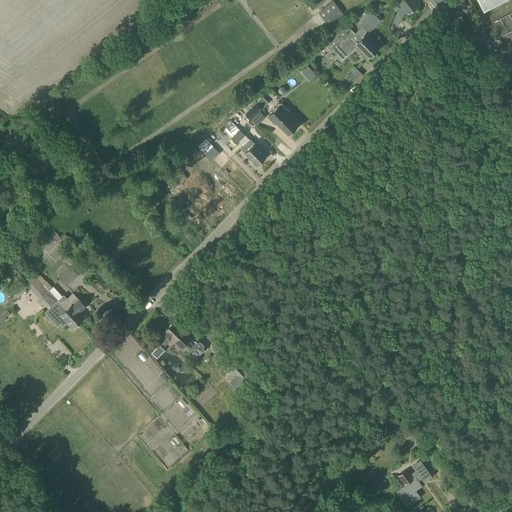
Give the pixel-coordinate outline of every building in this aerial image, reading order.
[(309,0),(316,8),(326,0),(309,0)] [(511,0),(498,0),(476,12),(507,40),(511,45),(511,0)] [(333,1),(318,13),(324,20),(328,25),(329,24),(330,26),(336,22),(336,21),(335,19),(337,18),(338,20),(341,18),(340,16),(343,14),(333,1)] [(359,28),(354,33),(372,51),(373,50),(376,50),(378,48),(378,46),(379,45),(367,33),(379,20),(371,12),(357,26),(359,28)] [(348,27),(329,46),(342,59),(346,55),(354,46),(366,58),(367,57),(369,57),(371,55),(371,52),(372,51),(354,33),(353,32),(348,27)] [(352,73),(347,79),(350,82),(356,76),(352,73)] [(253,105),(244,114),(250,119),(261,107),(256,102),(253,105)] [(282,102),(267,116),(274,124),(275,122),(287,134),(291,130),(293,130),(296,128),(296,126),(296,125),(285,113),(289,109),(282,102)] [(227,118),(219,128),(227,134),(235,124),(227,118)] [(239,130),(231,138),(236,144),(239,141),(243,146),(240,149),(244,153),(256,165),(266,155),(253,143),(249,139),(249,140),(239,130)] [(200,149),(207,142),(201,136),(194,144),(200,149)] [(157,171),(172,188),(183,178),(169,161),(157,171)] [(145,182),(148,187),(151,185),(152,188),(157,185),(153,178),(145,182)] [(165,240),(171,237),(167,228),(161,230),(165,240)] [(60,238),(64,243),(68,239),(64,234),(60,238)] [(68,267),(63,262),(54,270),(59,275),(68,267)] [(57,276),(66,286),(78,274),(70,265),(68,267),(59,275),(57,276)] [(30,281),(43,296),(41,298),(45,303),(52,297),(34,277),(30,281)] [(64,295),(58,299),(78,322),(83,317),(79,312),(85,306),(78,299),(72,292),(66,298),(64,295)] [(53,309),(47,315),(57,325),(60,322),(63,325),(66,322),(71,328),(78,322),(58,299),(50,306),(53,309)] [(5,310),(0,315),(0,318),(2,321),(9,314),(5,310)] [(193,342),(173,322),(164,330),(165,330),(158,337),(164,343),(170,337),(180,347),(183,344),(196,358),(207,347),(198,338),(193,342)] [(214,347),(220,342),(211,332),(205,338),(214,347)] [(165,350),(159,344),(151,353),(156,359),(165,350)] [(139,349),(134,353),(138,360),(144,356),(139,349)] [(257,357),(248,365),(255,372),(263,363),(257,357)] [(236,376),(230,381),(240,391),(254,379),(239,362),(237,363),(231,369),(236,376)] [(401,430),(408,439),(417,432),(411,424),(401,430)] [(396,492),(406,506),(418,497),(414,490),(420,486),(417,481),(421,478),(424,481),(431,476),(420,461),(413,466),(416,471),(411,474),(413,477),(411,478),(405,471),(399,475),(406,485),(396,492)]
